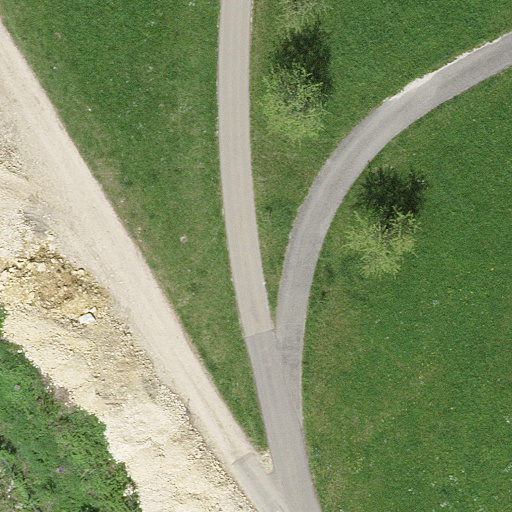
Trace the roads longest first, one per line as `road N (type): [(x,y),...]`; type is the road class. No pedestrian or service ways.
road 1 (track): [(284,462),(294,292),(324,202),(352,154),(385,124),(511,52)]
road 2 (track): [(284,462),(227,440),(0,53)]
road 3 (residential): [(284,462),(250,306),(234,89),(241,0)]
